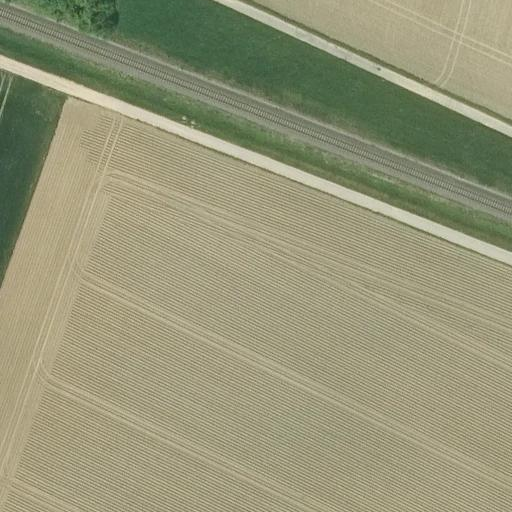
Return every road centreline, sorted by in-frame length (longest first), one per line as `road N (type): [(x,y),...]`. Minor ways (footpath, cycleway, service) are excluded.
road 1 (track): [(511,263),(0,67)]
road 2 (track): [(216,0),(511,136)]
